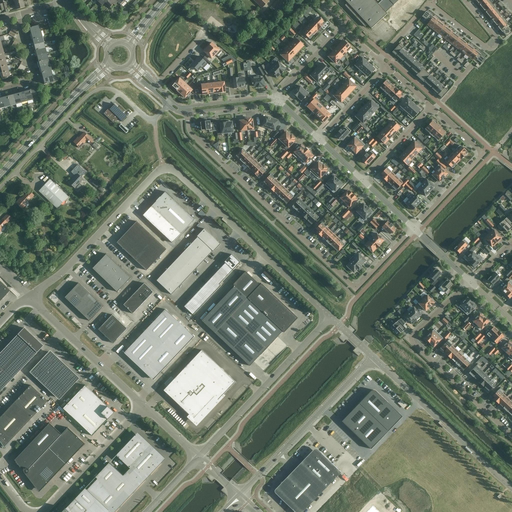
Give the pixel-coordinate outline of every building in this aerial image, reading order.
[(109,0),(106,3),(105,4),(109,8),(113,4),(114,5),(118,2),(115,0),(109,0)] [(253,0),(262,8),(269,1),(268,0),(253,0)] [(284,0),(277,0),(273,4),(277,8),(284,0)] [(344,0),(347,3),(345,5),(365,27),(367,24),(371,28),(387,14),(386,12),(394,5),(398,0),(344,0)] [(405,12),(414,3),(411,0),(402,9),(405,12)] [(23,1),(15,3),(17,9),(25,7),(23,1)] [(493,5),(490,1),(482,7),(485,11),(493,5)] [(496,8),(493,5),(485,11),(488,15),(496,8)] [(226,18),(222,14),(224,12),(221,9),(219,11),(216,8),(210,14),(220,24),(221,23),(223,26),(229,20),(226,17),(226,18)] [(499,12),(496,8),(488,15),(491,19),(499,12)] [(433,17),(426,12),(422,17),(427,20),(428,19),(430,21),(433,17)] [(502,16),(499,12),(491,19),(494,22),(502,16)] [(317,16),(313,20),(321,27),(325,23),(317,16)] [(431,28),(437,19),(433,16),(433,17),(430,21),(427,25),(431,28)] [(505,20),(502,16),(494,22),(497,26),(505,20)] [(435,31),(441,22),(437,19),(431,28),(435,31)] [(313,20),(309,24),(317,31),(321,27),(313,20)] [(508,23),(505,20),(497,26),(500,30),(505,26),(508,23)] [(438,34),(445,25),(441,22),(435,31),(438,34)] [(309,24),(306,28),(313,35),(317,31),(309,24)] [(29,28),(30,34),(41,31),(39,25),(29,28)] [(442,37),(449,28),(445,25),(438,34),(442,37)] [(506,29),(505,26),(500,30),(506,37),(511,32),(508,28),(506,29)] [(313,35),(306,28),(302,32),(310,39),(313,35)] [(452,32),(453,31),(449,28),(442,37),(446,40),(452,32)] [(418,30),(414,35),(419,40),(424,35),(418,30)] [(41,31),(30,34),(32,39),(42,36),(41,31)] [(456,35),(452,32),(446,40),(450,43),(456,35)] [(453,45),(459,38),(456,35),(450,43),(453,45)] [(42,36),(32,39),(33,45),(44,42),(42,36)] [(457,48),(463,41),(459,38),(453,45),(457,48)] [(296,39),(292,43),(299,50),(303,46),(301,44),(298,40),(296,39)] [(349,45),(346,42),(345,42),(343,40),(339,45),(347,51),(351,47),(349,46),(349,45)] [(461,51),(467,44),(463,41),(457,48),(461,51)] [(44,42),(33,45),(35,51),(45,48),(44,42)] [(210,43),(207,46),(217,56),(221,51),(212,43),(210,44),(210,43)] [(292,43),(288,47),(296,54),(299,50),(292,43)] [(392,52),(396,56),(402,48),(404,46),(400,43),(398,45),(392,52)] [(465,54),(471,47),(467,44),(461,51),(465,54)] [(339,45),(336,48),(343,55),(347,51),(339,45)] [(217,56),(207,46),(204,49),(205,50),(204,51),(211,58),(215,54),(217,56)] [(288,47),(285,51),(292,58),(296,54),(288,47)] [(469,57),(474,50),(471,47),(465,54),(469,57)] [(45,48),(35,51),(36,56),(47,53),(45,48)] [(346,58),(343,55),(336,48),(332,52),(339,59),(342,62),(346,58)] [(406,51),(402,48),(396,56),(399,59),(406,51)] [(475,57),(478,53),(474,50),(469,57),(472,60),(475,57)] [(292,58),(285,51),(281,55),(283,57),(286,60),(288,62),(292,58)] [(403,62),(409,55),(406,51),(399,59),(403,62)] [(339,59),(332,52),(328,57),(330,58),(333,62),(334,62),(336,63),(339,59)] [(47,53),(36,56),(37,62),(48,59),(47,53)] [(481,63),(485,58),(478,53),(475,57),(478,58),(477,60),(481,63)] [(406,65),(413,58),(409,55),(403,62),(406,65)] [(204,57),(202,59),(199,56),(195,61),(203,68),(207,64),(209,65),(211,63),(204,57)] [(284,70),(285,68),(277,61),(278,59),(276,57),(270,63),(272,65),(281,74),(284,71),(284,70)] [(355,65),(359,69),(366,62),(362,58),(360,60),(357,63),(355,65)] [(410,68),(416,61),(413,58),(406,65),(410,68)] [(48,59),(37,62),(39,68),(50,65),(48,59)] [(203,68),(195,61),(191,65),(198,71),(202,67),(203,68)] [(413,71),(420,64),(416,61),(410,68),(413,71)] [(366,62),(359,69),(363,73),(370,65),(366,62)] [(325,74),(329,70),(332,73),(334,70),(330,66),(328,69),(327,68),(324,65),(322,63),(318,67),(325,74)] [(424,68),(420,64),(413,71),(417,75),(423,68),(424,68)] [(50,65),(39,68),(40,73),(51,70),(50,65)] [(281,74),(272,65),(268,70),(276,78),(278,76),(278,77),(281,74)] [(370,65),(363,73),(367,76),(372,72),(373,72),(376,69),(373,66),(372,67),(370,65)] [(0,73),(0,74),(9,72),(7,66),(0,67),(0,73)] [(318,67),(314,71),(322,78),(325,74),(318,67)] [(426,71),(423,68),(417,75),(416,75),(420,79),(426,71)] [(51,70),(40,73),(42,79),(53,76),(51,70)] [(322,78),(314,71),(310,75),(312,77),(312,78),(315,81),(316,80),(318,82),(322,78)] [(423,82),(430,75),(426,71),(420,79),(423,82)] [(0,73),(0,76),(1,77),(2,80),(10,78),(9,72),(0,74),(0,73)] [(427,85),(433,78),(430,75),(423,82),(424,82),(427,85)] [(53,76),(42,79),(44,85),(54,82),(53,76)] [(176,90),(185,81),(181,76),(175,83),(172,86),(176,90)] [(260,76),(251,77),(252,83),(252,84),(253,84),(253,86),(257,86),(257,87),(261,87),(264,86),(264,81),(263,82),(263,78),(260,78),(260,76)] [(437,81),(433,78),(427,85),(431,88),(437,81)] [(349,79),(345,84),(352,91),(356,86),(354,85),(351,81),(349,79)] [(379,88),(383,91),(391,84),(386,80),(380,87),(379,88)] [(181,94),(188,86),(184,83),(186,81),(185,81),(176,90),(177,90),(181,94)] [(434,91),(441,84),(437,81),(431,88),(434,91)] [(345,84),(341,88),(348,94),(352,91),(345,84)] [(391,84),(383,91),(387,95),(395,87),(391,84)] [(438,95),(444,87),(441,84),(434,91),(438,95)] [(192,90),(188,86),(181,94),(185,98),(192,90)] [(297,97),(304,90),(300,86),(293,93),(297,97)] [(395,87),(387,95),(391,99),(399,91),(395,87)] [(448,91),(444,87),(438,95),(441,98),(448,91)] [(341,88),(337,91),(345,98),(348,94),(341,88)] [(30,89),(24,90),(27,101),(33,100),(30,89)] [(24,90),(19,92),(22,103),(27,101),(24,90)] [(308,93),(304,90),(297,97),(301,101),(308,93)] [(345,98),(337,91),(333,96),(335,97),(339,101),(341,102),(345,98)] [(399,91),(391,99),(396,102),(403,95),(399,91)] [(19,92),(13,93),(16,104),(22,103),(19,92)] [(13,93),(7,95),(10,106),(16,104),(13,93)] [(7,95),(2,96),(5,107),(10,106),(7,95)] [(311,111),(320,101),(316,97),(307,107),(311,111)] [(401,106),(405,110),(411,102),(407,99),(405,101),(402,104),(401,106)] [(371,100),(367,104),(374,111),(378,107),(376,105),(373,102),(371,100)] [(315,115),(323,106),(319,102),(320,102),(320,101),(311,111),(315,115)] [(405,110),(409,113),(409,114),(415,106),(411,102),(405,110)] [(118,108),(115,104),(110,109),(113,113),(108,118),(109,118),(110,117),(114,122),(113,123),(118,118),(122,121),(127,116),(123,113),(125,111),(120,106),(118,108)] [(363,108),(370,115),(371,115),(374,111),(367,104),(363,108)] [(319,118),(327,110),(323,106),(315,115),(319,118)] [(409,114),(409,113),(407,115),(411,119),(415,115),(415,116),(419,112),(418,112),(420,110),(415,106),(409,114)] [(370,115),(363,108),(362,107),(358,112),(359,112),(367,119),(367,120),(371,116),(371,115),(370,115)] [(327,110),(319,118),(324,122),(331,115),(327,111),(327,110)] [(359,112),(355,116),(357,118),(361,122),(361,121),(363,123),(367,119),(359,112)] [(262,126),(268,128),(272,117),(268,116),(267,117),(265,116),(262,126)] [(272,117),(268,128),(274,130),(278,120),(276,120),(276,119),(272,117)] [(425,130),(429,133),(437,124),(436,125),(435,123),(436,123),(432,120),(429,123),(430,124),(425,130)] [(217,131),(216,122),(210,123),(210,121),(207,121),(200,122),(201,130),(206,130),(209,130),(209,132),(217,131)] [(227,133),(226,121),(222,122),(222,123),(220,123),(221,129),(217,130),(218,136),(222,135),(222,133),(227,133)] [(392,121),(388,125),(396,132),(400,128),(398,126),(394,122),(394,123),(392,121)] [(121,124),(119,126),(126,133),(128,131),(121,124)] [(437,124),(429,133),(433,137),(441,129),(439,127),(440,126),(437,124)] [(388,125),(385,129),(392,136),(396,132),(388,125)] [(346,126),(341,130),(340,129),(338,132),(339,132),(337,135),(338,136),(337,137),(340,140),(341,139),(342,140),(351,131),(346,126)] [(385,129),(381,133),(388,140),(392,136),(385,129)] [(441,129),(433,137),(437,141),(440,138),(441,139),(444,135),(443,134),(445,132),(441,129)] [(90,144),(93,141),(89,137),(84,132),(79,138),(78,137),(73,142),(80,148),(87,141),(90,144)] [(279,139),(284,143),(291,135),(288,132),(287,133),(286,132),(279,139)] [(388,140),(381,133),(377,137),(379,139),(382,142),(384,144),(388,140)] [(295,140),(294,139),(295,138),(291,135),(284,143),(281,146),(286,150),(295,140)] [(350,149),(351,150),(360,140),(356,136),(347,145),(351,149),(350,149)] [(360,140),(351,150),(352,151),(353,150),(356,154),(364,144),(360,140)] [(418,152),(421,149),(423,150),(425,147),(422,144),(419,146),(416,143),(414,141),(410,145),(418,152)] [(298,156),(305,148),(303,146),(302,146),(301,145),(299,147),(298,147),(296,149),(297,149),(294,152),(292,154),(296,157),(298,156)] [(410,145),(407,149),(414,156),(418,152),(410,145)] [(460,145),(456,149),(463,156),(467,152),(460,145)] [(236,156),(240,160),(247,152),(243,148),(236,156)] [(305,148),(298,156),(302,159),(309,152),(305,148)] [(407,149),(403,153),(410,160),(414,156),(407,149)] [(463,156),(456,149),(452,153),(460,160),(463,156)] [(376,155),(371,150),(367,154),(366,154),(364,156),(365,157),(363,159),(364,160),(363,161),(366,164),(367,163),(368,164),(376,155)] [(247,152),(240,160),(244,164),(251,156),(247,152)] [(309,152),(302,159),(300,161),(305,165),(309,161),(311,159),(313,156),(312,155),(312,154),(309,152)] [(410,160),(403,153),(399,157),(401,159),(404,163),(405,163),(408,166),(412,162),(410,160)] [(460,160),(452,153),(448,157),(456,164),(460,160)] [(251,156),(244,164),(247,167),(254,159),(251,156)] [(68,162),(71,165),(75,169),(80,164),(76,160),(75,160),(72,157),(68,162)] [(456,164),(448,157),(444,161),(452,168),(456,164)] [(254,159),(247,167),(251,171),(258,163),(254,159)] [(311,172),(314,175),(323,166),(323,165),(320,163),(319,163),(318,162),(312,168),(310,166),(304,173),(307,176),(311,172)] [(258,163),(251,171),(255,174),(262,166),(258,163)] [(318,180),(326,172),(327,171),(326,170),(327,168),(323,165),(323,166),(314,175),(318,180)] [(434,169),(436,171),(443,178),(444,177),(447,173),(438,165),(434,169)] [(262,166),(255,174),(259,178),(266,170),(262,166)] [(416,172),(410,166),(407,169),(413,174),(416,172)] [(429,172),(423,166),(421,169),(427,174),(429,172)] [(384,179),(391,171),(387,167),(380,175),(384,179)] [(388,183),(395,175),(391,171),(384,179),(388,183)] [(443,178),(436,171),(432,175),(439,182),(442,179),(443,179),(443,178)] [(82,186),(79,183),(83,179),(77,174),(69,182),(75,188),(78,190),(82,186)] [(263,182),(267,186),(274,178),(270,174),(263,182)] [(392,186),(399,179),(395,175),(388,183),(392,186)] [(331,187),(338,180),(337,179),(333,176),(325,185),(329,189),(331,187)] [(274,178),(267,186),(271,189),(278,182),(274,178)] [(406,178),(402,182),(399,179),(392,186),(396,190),(401,185),(403,187),(409,181),(406,178)] [(421,183),(422,184),(430,192),(433,189),(432,188),(434,186),(425,178),(421,183)] [(57,209),(68,197),(50,179),(39,191),(57,209)] [(94,180),(91,183),(97,188),(100,185),(94,180)] [(338,180),(331,187),(329,189),(333,193),(342,184),(339,181),(338,180)] [(315,189),(321,183),(319,181),(312,187),(315,189)] [(278,182),(271,189),(275,193),(282,185),(278,182)] [(318,192),(324,186),(321,183),(315,189),(318,192)] [(430,192),(422,184),(417,189),(425,196),(426,194),(427,195),(430,192)] [(282,185),(275,193),(278,196),(286,189),(282,185)] [(286,189),(278,196),(282,200),(289,192),(286,189)] [(339,199),(344,203),(353,194),(349,191),(349,192),(347,190),(339,199)] [(29,191),(26,193),(21,199),(20,198),(16,203),(22,209),(25,206),(24,205),(34,195),(29,191)] [(194,219),(172,199),(173,199),(165,192),(151,206),(158,214),(159,213),(180,234),(194,219)] [(289,192),(282,200),(286,204),(293,196),(289,192)] [(411,193),(407,197),(409,199),(416,206),(421,202),(411,193)] [(509,201),(511,199),(506,193),(503,195),(509,201)] [(353,194),(344,203),(349,208),(357,199),(355,198),(356,197),(353,194)] [(292,206),(296,210),(303,203),(299,199),(292,206)] [(409,199),(405,203),(413,210),(416,206),(409,199)] [(303,203),(296,210),(300,214),(307,206),(303,203)] [(356,211),(361,215),(368,208),(367,207),(363,204),(356,211)] [(501,204),(497,207),(503,213),(506,210),(501,204)] [(307,206),(300,214),(303,217),(311,210),(307,206)] [(368,208),(361,215),(359,217),(363,221),(372,212),(368,209),(369,209),(368,208)] [(344,218),(349,212),(347,209),(341,216),(344,218)] [(311,210),(303,217),(307,221),(314,213),(311,210)] [(314,213),(307,221),(311,225),(319,217),(314,213)] [(0,234),(2,232),(1,231),(1,230),(12,218),(7,214),(0,220),(0,234)] [(502,228),(504,229),(505,230),(506,231),(508,229),(509,230),(511,227),(511,226),(509,224),(511,223),(506,218),(502,221),(499,224),(497,226),(500,230),(502,228)] [(488,219),(485,221),(491,228),(494,225),(488,219)] [(137,221),(116,242),(146,270),(166,249),(137,221)] [(390,224),(387,222),(382,227),(390,234),(391,233),(392,233),(394,231),(394,230),(395,229),(392,226),(393,225),(391,223),(390,224)] [(314,230),(318,234),(326,226),(322,223),(314,230)] [(326,226),(318,234),(322,238),(329,230),(326,226)] [(204,229),(197,236),(198,237),(156,280),(171,294),(212,251),(213,252),(220,244),(204,229)] [(493,229),(488,233),(497,243),(500,240),(499,239),(501,238),(493,229)] [(329,230),(322,238),(326,241),(333,233),(329,230)] [(333,233),(326,241),(330,245),(337,237),(333,233)] [(376,233),(373,237),(380,244),(383,242),(382,241),(384,240),(381,238),(381,237),(379,235),(379,236),(376,233)] [(497,243),(488,233),(483,238),(491,247),(493,245),(493,246),(497,243)] [(337,237),(330,245),(333,248),(340,240),(337,237)] [(373,237),(369,241),(377,248),(380,244),(373,237)] [(477,237),(471,243),(473,245),(479,239),(477,237)] [(456,246),(454,249),(456,251),(457,250),(459,253),(468,243),(464,239),(456,247),(456,246)] [(340,240),(333,248),(337,252),(345,244),(340,240)] [(377,248),(369,241),(365,245),(368,248),(367,248),(369,250),(370,250),(372,252),(374,251),(377,248)] [(470,263),(477,256),(472,252),(470,254),(468,256),(466,259),(467,261),(469,263),(470,263)] [(92,268),(97,273),(117,292),(131,278),(106,254),(99,261),(92,268)] [(225,263),(184,306),(193,315),(221,285),(219,284),(240,262),(231,254),(224,262),(225,263)] [(358,254),(355,258),(354,258),(361,264),(363,263),(364,264),(366,261),(363,258),(358,254)] [(478,254),(477,256),(470,263),(474,267),(477,264),(477,265),(479,263),(478,262),(483,258),(478,254)] [(349,260),(350,262),(351,262),(358,268),(357,269),(359,270),(361,267),(360,266),(361,264),(354,258),(355,258),(353,256),(349,260)] [(358,268),(351,262),(350,262),(347,266),(346,267),(351,272),(352,271),(354,272),(355,271),(357,269),(358,268)] [(429,276),(434,281),(441,273),(436,268),(429,276)] [(234,286),(201,321),(249,366),(282,331),(284,332),(292,323),(291,322),(295,318),(294,317),(294,316),(293,314),(261,283),(260,285),(245,271),(233,284),(234,286)] [(493,284),(500,277),(495,272),(487,280),(493,284)] [(0,301),(13,288),(0,275),(0,301)] [(443,281),(438,286),(442,290),(445,293),(445,292),(447,295),(450,291),(448,289),(450,287),(449,287),(451,285),(449,283),(450,282),(447,279),(444,282),(443,281)] [(505,294),(511,286),(511,283),(509,281),(501,290),(502,291),(502,292),(504,294),(505,294)] [(78,283),(65,297),(89,321),(103,306),(78,283)] [(133,314),(153,292),(152,290),(144,283),(123,305),(131,312),(133,314)] [(421,297),(423,299),(430,307),(431,306),(430,306),(434,303),(425,293),(421,297)] [(459,307),(463,311),(471,302),(467,298),(465,300),(464,300),(463,302),(459,307)] [(430,307),(423,299),(418,303),(425,311),(429,307),(429,308),(430,307)] [(473,308),(476,306),(474,304),(475,304),(472,301),(472,302),(471,302),(463,311),(467,315),(471,310),(471,311),(473,309),(473,308)] [(413,307),(409,312),(416,320),(420,317),(419,316),(420,315),(413,307)] [(153,379),(160,371),(161,372),(194,337),(165,309),(124,353),(143,371),(144,371),(153,379)] [(416,320),(409,312),(408,311),(403,315),(411,324),(412,322),(413,323),(416,320)] [(113,343),(127,329),(112,314),(98,329),(113,343)] [(126,314),(124,316),(130,323),(132,320),(126,314)] [(475,327),(477,325),(484,318),(484,317),(482,315),(481,315),(480,314),(477,316),(475,318),(471,323),(475,327)] [(130,323),(124,316),(121,319),(128,325),(130,323)] [(484,318),(477,325),(481,329),(484,326),(486,324),(488,322),(484,318)] [(128,325),(121,319),(119,321),(126,327),(128,325)] [(406,329),(403,325),(404,324),(400,319),(396,323),(395,322),(392,325),(393,325),(390,327),(393,331),(396,334),(398,332),(399,332),(402,330),(403,331),(406,329)] [(467,321),(461,327),(465,330),(470,324),(467,321)] [(486,334),(491,339),(498,331),(493,327),(486,334)] [(0,391),(13,378),(21,370),(28,362),(34,355),(36,354),(43,346),(33,337),(24,328),(16,336),(15,337),(9,344),(1,352),(0,353),(0,391)] [(425,339),(429,343),(438,334),(434,329),(429,334),(427,336),(428,336),(425,339)] [(491,339),(490,341),(493,344),(495,345),(496,344),(503,336),(498,331),(491,339)] [(438,334),(429,343),(430,343),(429,343),(431,346),(432,345),(434,347),(436,344),(438,342),(442,338),(438,334)] [(482,335),(476,341),(478,344),(484,337),(482,335)] [(449,339),(440,349),(444,352),(451,345),(453,343),(449,339)] [(502,348),(506,352),(511,345),(511,343),(510,342),(508,341),(506,343),(504,345),(502,348)] [(451,345),(444,352),(448,356),(455,348),(451,345)] [(455,348),(448,356),(451,359),(459,352),(455,348)] [(197,415),(212,399),(212,400),(213,400),(213,399),(214,399),(214,398),(213,398),(214,397),(217,400),(213,405),(214,406),(224,395),(223,394),(235,382),(201,350),(163,390),(179,405),(178,405),(193,420),(198,415),(197,415)] [(460,350),(459,352),(451,359),(455,363),(462,355),(464,353),(460,350)] [(35,368),(31,372),(41,381),(50,389),(59,398),(63,394),(61,392),(65,389),(66,390),(68,388),(76,380),(72,375),(73,374),(68,369),(67,371),(63,367),(64,365),(59,361),(58,362),(53,358),(55,357),(50,352),(41,362),(39,364),(40,366),(37,369),(35,368)] [(462,355),(455,363),(459,366),(466,359),(462,355)] [(466,359),(459,366),(463,370),(470,363),(466,359)] [(473,377),(480,369),(482,367),(478,364),(469,373),(473,377)] [(480,369),(473,377),(477,380),(484,373),(480,369)] [(484,373),(477,380),(480,384),(488,376),(484,373)] [(488,376),(480,384),(484,387),(491,380),(488,376)] [(491,380),(484,387),(488,391),(495,384),(491,380)] [(30,385),(0,417),(0,440),(4,447),(47,401),(30,385)] [(63,408),(78,422),(99,399),(85,385),(63,408)] [(491,397),(495,401),(503,393),(504,391),(500,388),(491,397)] [(352,410),(342,421),(371,449),(402,416),(388,403),(376,391),(375,391),(375,390),(374,390),(373,390),(372,390),(371,391),(370,391),(352,410)] [(503,393),(495,401),(499,404),(506,397),(503,393)] [(506,397),(499,404),(503,408),(510,400),(506,397)] [(99,399),(78,422),(92,436),(100,427),(107,420),(113,413),(100,401),(101,400),(99,399)] [(511,402),(510,400),(503,408),(507,411),(511,405),(511,402)] [(24,472),(25,473),(39,458),(48,448),(58,438),(61,434),(49,423),(24,450),(24,451),(15,460),(25,469),(24,469),(24,470),(24,471),(24,472)] [(61,434),(58,438),(75,454),(75,453),(81,446),(81,447),(85,443),(68,427),(61,434)] [(114,511),(117,509),(116,507),(121,502),(122,504),(123,503),(131,494),(129,492),(134,487),(136,489),(140,485),(145,480),(143,478),(148,473),(150,475),(159,464),(165,459),(137,433),(132,438),(116,455),(130,468),(126,472),(123,475),(109,462),(95,477),(97,479),(87,489),(85,488),(75,499),(66,508),(65,508),(64,509),(61,511),(114,511)] [(58,438),(48,448),(65,463),(74,453),(75,454),(58,438)] [(48,448),(39,458),(56,474),(56,473),(65,463),(48,448)] [(320,454),(321,453),(316,449),(313,448),(273,489),(273,493),(289,507),(294,511),(295,511),(294,511),(294,510),(286,497),(286,496),(288,495),(290,494),(291,493),(293,491),(295,490),(296,488),(297,486),(298,485),(299,484),(300,482),(300,481),(301,480),(302,478),(302,476),(303,475),(303,474),(303,472),(303,471),(304,466),(304,465),(304,464),(304,463),(305,462),(305,461),(306,460),(306,459),(307,457),(308,456),(309,456),(310,455),(311,454),(312,454),(313,453),(314,453),(315,453),(316,453),(317,453),(318,453),(319,453),(320,454)] [(288,495),(286,496),(286,497),(294,510),(294,511),(295,511),(302,511),(337,476),(341,472),(339,470),(337,469),(321,453),(320,454),(319,453),(318,453),(317,453),(316,453),(315,453),(314,453),(313,453),(312,454),(311,454),(310,455),(309,456),(308,456),(307,457),(306,459),(306,460),(305,461),(305,462),(304,463),(304,464),(304,465),(304,466),(303,471),(303,472),(303,474),(303,475),(302,476),(302,478),(301,480),(300,481),(300,482),(299,484),(298,485),(297,486),(296,488),(295,490),(293,491),(291,493),(290,494),(288,495)] [(39,458),(25,473),(26,473),(26,474),(27,474),(28,474),(28,473),(38,489),(44,486),(52,478),(51,478),(55,474),(56,474),(39,458)]
